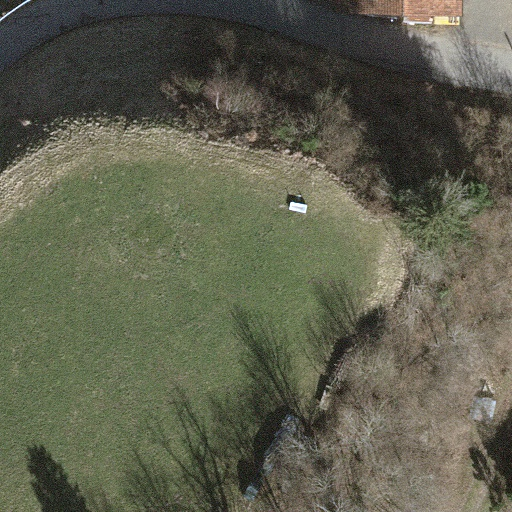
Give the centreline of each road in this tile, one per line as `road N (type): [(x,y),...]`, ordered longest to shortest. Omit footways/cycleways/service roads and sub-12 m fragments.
road 1 (unclassified): [(228,0),(511,73)]
road 2 (unclassified): [(0,48),(83,6),(175,0)]
